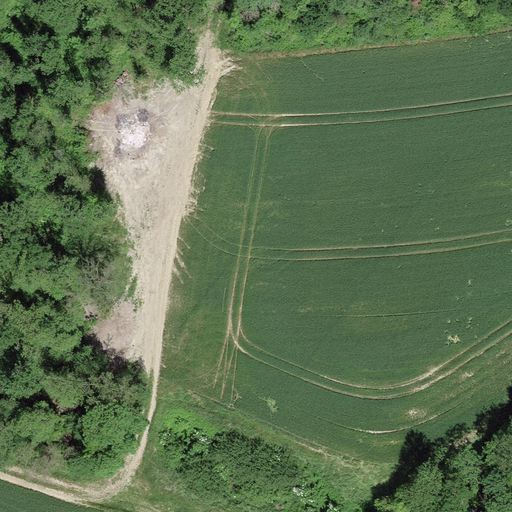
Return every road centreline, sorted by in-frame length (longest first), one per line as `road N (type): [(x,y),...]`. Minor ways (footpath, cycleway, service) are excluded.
road 1 (track): [(100,501),(131,464),(148,409),(162,235),(207,71),(216,0)]
road 2 (track): [(0,464),(128,511)]
